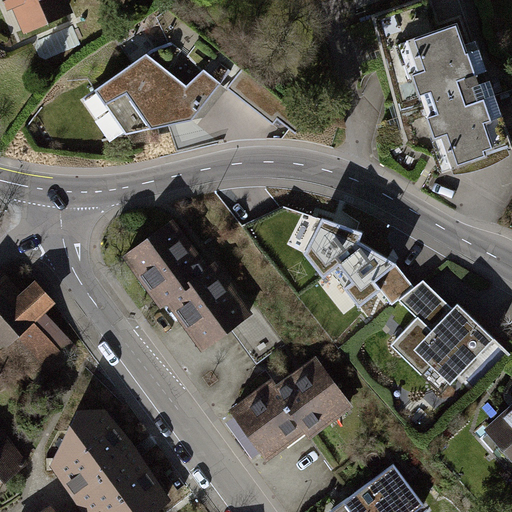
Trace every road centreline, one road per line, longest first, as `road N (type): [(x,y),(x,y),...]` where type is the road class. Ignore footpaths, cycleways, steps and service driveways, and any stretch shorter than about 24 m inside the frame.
road 1 (tertiary): [(59,192),(135,185),(249,158),(315,161),(355,173),(511,265)]
road 2 (residential): [(249,511),(80,281),(59,228)]
